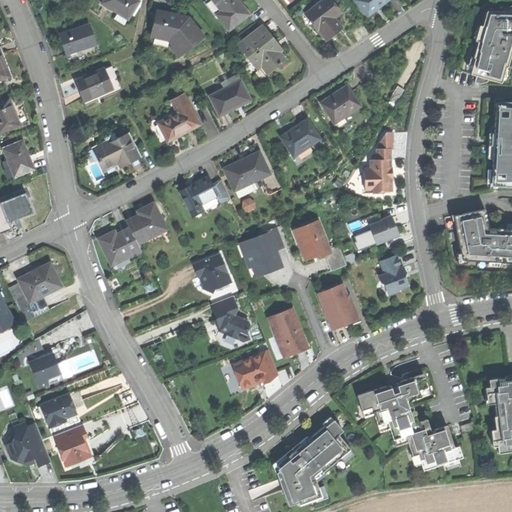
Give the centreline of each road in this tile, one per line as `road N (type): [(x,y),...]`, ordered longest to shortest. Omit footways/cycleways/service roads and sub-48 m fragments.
road 1 (residential): [(442,14),(415,165),(439,320)]
road 2 (residential): [(69,224),(207,150),(324,74)]
road 3 (residential): [(188,468),(258,428),(359,352),(439,320)]
road 4 (residential): [(69,224),(105,314),(188,468)]
road 5 (residential): [(13,0),(49,102),(69,224)]
road 6 (residential): [(0,499),(87,497),(188,468)]
road 7 (track): [(327,511),(386,493),(511,479)]
road 8 (residential): [(324,74),(413,17),(442,14)]
